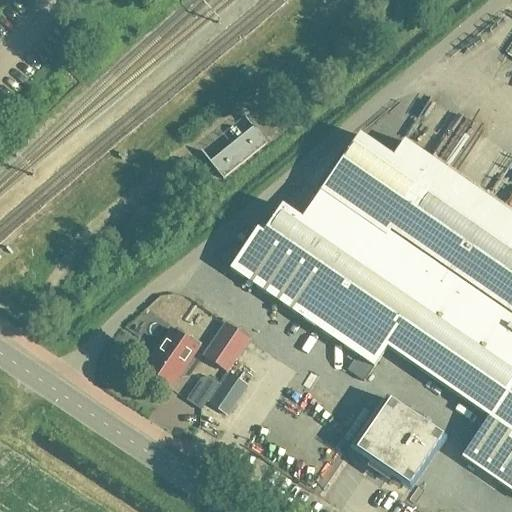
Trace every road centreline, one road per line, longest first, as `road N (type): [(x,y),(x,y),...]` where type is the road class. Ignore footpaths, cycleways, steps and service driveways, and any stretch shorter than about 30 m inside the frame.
road 1 (unclassified): [(57,391),(156,288),(487,0)]
road 2 (tertiary): [(235,511),(57,391)]
